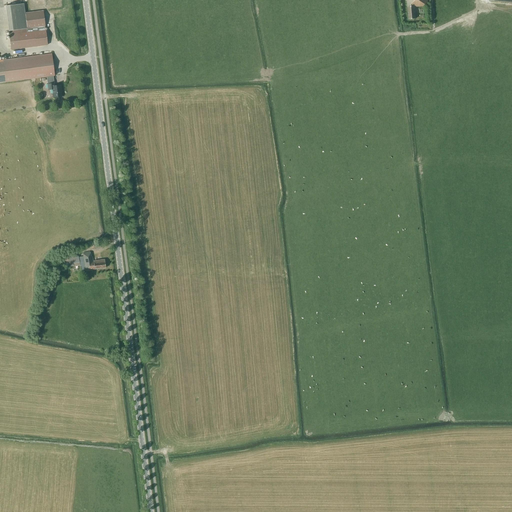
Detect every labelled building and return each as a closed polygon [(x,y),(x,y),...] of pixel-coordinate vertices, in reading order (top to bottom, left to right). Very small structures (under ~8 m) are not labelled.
[(426,0),(406,0),(408,19),(416,19),(415,6),(427,5),(426,0)] [(23,4),(6,6),(9,31),(27,29),(25,14),(23,4)] [(27,29),(9,31),(9,35),(11,50),(47,45),(46,30),(45,30),(44,26),(45,26),(43,11),(25,14),(27,29)] [(61,85),(54,86),(53,76),(54,76),(52,54),(0,61),(0,82),(35,78),(36,78),(47,77),(48,90),(52,89),(53,98),(62,97),(61,90),(62,90),(61,85)] [(91,257),(90,252),(83,253),(86,271),(95,269),(106,268),(105,259),(93,261),(93,257),(91,257)] [(74,263),(80,262),(78,254),(72,255),(72,256),(67,258),(68,262),(60,264),(61,267),(68,266),(68,267),(74,266),(74,263)]
